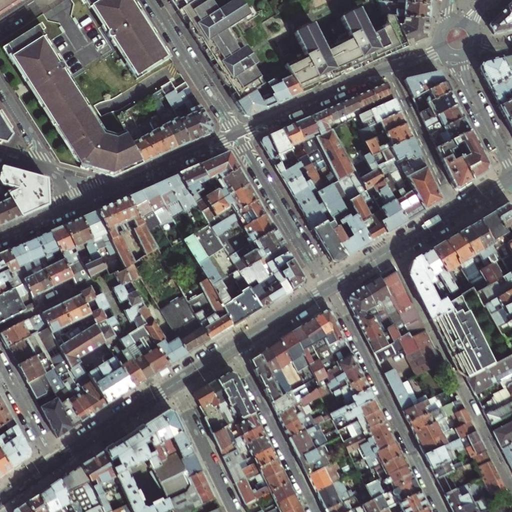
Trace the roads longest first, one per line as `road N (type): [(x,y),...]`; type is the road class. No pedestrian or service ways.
road 1 (residential): [(329,288),(441,511)]
road 2 (residential): [(230,348),(313,511)]
road 3 (residential): [(329,288),(236,135)]
road 4 (residential): [(389,68),(236,135)]
road 5 (residential): [(236,135),(150,0)]
road 6 (residential): [(457,211),(389,68)]
road 7 (residential): [(236,135),(92,197)]
road 8 (tertiary): [(329,288),(457,211)]
road 9 (tertiary): [(52,463),(173,385)]
road 10 (residential): [(234,511),(173,385)]
road 11 (residential): [(511,171),(468,84),(463,56)]
road 12 (residential): [(511,494),(456,383)]
